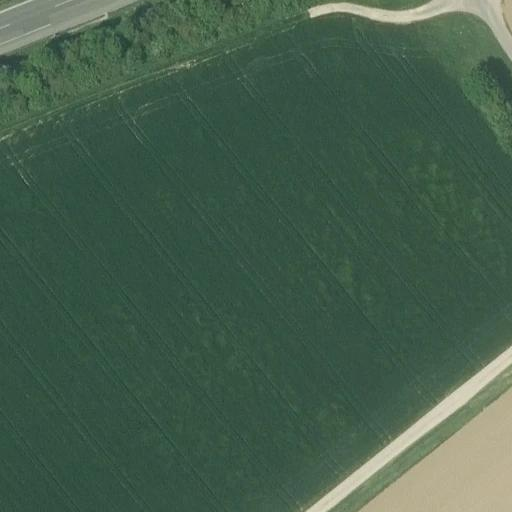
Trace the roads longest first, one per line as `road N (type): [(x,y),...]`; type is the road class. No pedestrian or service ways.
road 1 (track): [(0,144),(317,9),(397,19),(464,0)]
road 2 (track): [(511,354),(318,511)]
